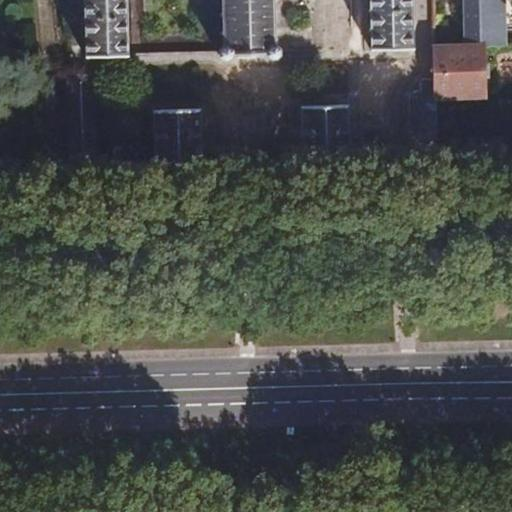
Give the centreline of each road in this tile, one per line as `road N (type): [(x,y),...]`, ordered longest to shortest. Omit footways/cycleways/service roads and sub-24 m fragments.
road 1 (residential): [(0,187),(511,173)]
road 2 (primary): [(0,412),(511,400)]
road 3 (primary): [(511,366),(0,376)]
